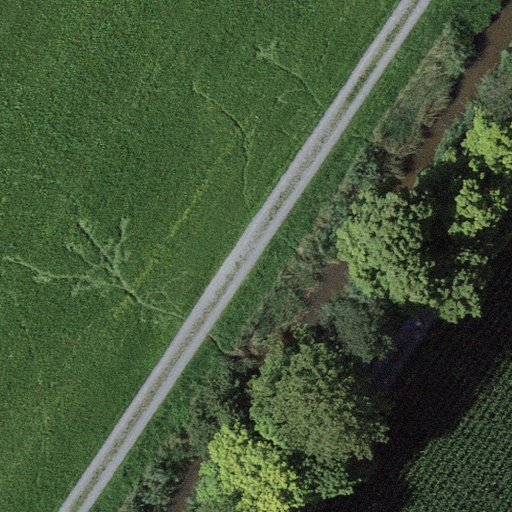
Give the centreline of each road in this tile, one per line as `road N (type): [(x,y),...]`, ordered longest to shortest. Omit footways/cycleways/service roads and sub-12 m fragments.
road 1 (track): [(409,0),(62,511)]
road 2 (track): [(511,192),(295,511)]
